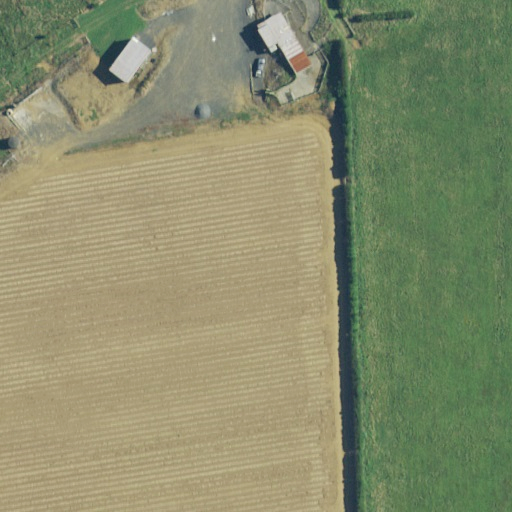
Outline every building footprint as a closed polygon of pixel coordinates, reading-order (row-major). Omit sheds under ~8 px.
[(313,65),(282,12),(258,26),(273,52),(282,46),(297,74),(313,65)] [(152,49),(135,37),(111,69),(128,82),(152,49)] [(163,84),(155,81),(149,97),(157,100),(163,84)] [(45,131),(24,103),(12,112),(33,140),(45,131)] [(82,120),(77,108),(67,112),(72,124),(82,120)]
